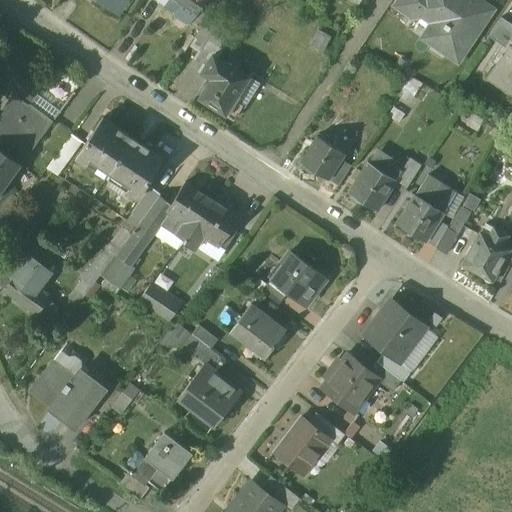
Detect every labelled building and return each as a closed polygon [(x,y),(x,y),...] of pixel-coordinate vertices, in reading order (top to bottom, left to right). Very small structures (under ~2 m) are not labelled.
[(173,0),(179,4),(173,13),(175,18),(186,25),(191,25),(208,0),(207,0),(173,0)] [(401,0),(397,6),(415,18),(418,13),(416,11),(423,0),(401,0)] [(492,11),(475,0),(423,0),(416,11),(418,13),(435,24),(436,22),(444,26),(432,43),(459,61),(492,11)] [(222,24),(210,16),(179,61),(188,67),(189,65),(200,47),(212,55),(219,60),(233,39),(218,29),(222,24)] [(511,26),(511,24),(501,18),(488,37),(500,44),(511,26)] [(511,40),(507,48),(486,80),(511,96),(511,40)] [(212,55),(200,47),(189,65),(200,73),(212,55)] [(219,60),(212,55),(200,73),(211,80),(199,98),(233,120),(242,106),(234,101),(248,79),(219,60)] [(38,95),(21,83),(13,94),(14,95),(30,106),(38,95)] [(30,106),(14,95),(0,113),(0,194),(52,123),(30,106)] [(135,139),(103,118),(77,158),(108,178),(132,142),(135,139)] [(511,137),(503,133),(498,142),(511,149),(511,137)] [(72,134),(47,168),(58,176),(83,142),(72,134)] [(345,154),(317,136),(301,163),(303,164),(302,167),(312,173),(313,171),(328,180),(341,160),(345,154)] [(135,139),(132,142),(108,178),(133,194),(159,155),(135,139)] [(401,172),(396,181),(397,181),(407,188),(421,166),(410,158),(401,172)] [(351,166),(341,160),(328,180),(338,186),(351,166)] [(383,173),(368,163),(349,192),(353,195),(351,198),(360,204),(362,201),(377,211),(397,181),(396,181),(401,172),(389,164),(383,173)] [(214,201),(185,183),(176,197),(171,197),(169,202),(170,213),(180,220),(173,231),(186,239),(203,218),(214,201)] [(419,197),(416,195),(402,218),(400,217),(395,225),(407,234),(409,231),(425,241),(443,213),(456,194),(442,184),(435,196),(424,189),(419,197)] [(151,187),(126,220),(137,227),(161,196),(162,195),(151,187)] [(137,227),(117,254),(135,268),(141,260),(137,257),(170,213),(169,202),(161,196),(137,227)] [(239,218),(214,201),(203,218),(186,239),(184,241),(196,249),(205,236),(215,243),(209,244),(198,261),(212,270),(237,232),(232,229),(239,218)] [(447,229),(437,247),(447,253),(458,235),(447,229)] [(488,240),(480,235),(463,265),(483,276),(483,278),(484,280),(486,282),(487,282),(490,283),(492,282),(493,282),(494,281),(495,280),(496,278),(496,276),(495,273),(508,251),(500,247),(506,237),(494,230),(488,240)] [(6,288),(5,290),(38,315),(49,300),(37,291),(47,277),(45,276),(56,262),(37,248),(16,275),(6,288)] [(106,250),(99,259),(98,258),(81,279),(90,286),(99,274),(101,275),(114,257),(106,250)] [(325,279),(290,252),(281,264),(283,266),(272,281),(305,306),(325,279)] [(135,268),(117,254),(114,257),(101,275),(120,288),(135,268)] [(6,267),(0,274),(0,284),(6,288),(16,275),(6,267)] [(285,297),(268,283),(261,292),(279,305),(285,297)] [(168,296),(153,285),(140,301),(168,319),(187,292),(176,284),(168,296)] [(391,299),(364,335),(385,351),(399,362),(400,361),(426,326),(391,299)] [(269,323),(250,308),(231,333),(265,359),(274,347),(273,346),(284,331),(270,321),(269,323)] [(217,341),(199,326),(192,335),(211,349),(217,341)] [(192,335),(189,332),(178,347),(201,364),(212,349),(211,349),(192,335)] [(399,362),(385,351),(377,361),(402,380),(404,381),(412,370),(400,361),(399,362)] [(369,371),(348,355),(340,366),(336,363),(330,371),(334,374),(323,388),(348,407),(360,392),(364,396),(377,380),(378,378),(369,371)] [(87,387),(54,361),(32,390),(52,406),(50,409),(76,429),(95,405),(106,390),(92,379),(87,387)] [(402,380),(377,361),(369,371),(378,378),(377,380),(392,392),(402,380)] [(239,392),(205,367),(206,366),(205,365),(178,401),(192,411),(196,407),(218,423),(241,392),(240,391),(239,392)] [(110,384),(106,390),(95,405),(106,413),(111,408),(121,394),(122,393),(110,384)] [(121,394),(111,408),(119,415),(130,401),(121,394)] [(344,434),(316,412),(309,422),(331,439),(330,440),(336,445),(344,434)] [(302,417),(274,452),(303,474),(330,440),(331,439),(309,422),(302,417)] [(191,455),(164,434),(133,474),(131,473),(130,474),(146,486),(148,483),(161,492),(171,478),(173,479),(191,455)] [(130,474),(128,474),(121,484),(143,499),(150,490),(146,486),(130,474)] [(300,498),(271,476),(261,488),(282,504),(282,505),(290,511),(300,498)] [(252,481),(228,511),(276,511),(282,505),(282,504),(261,488),(252,481)]
